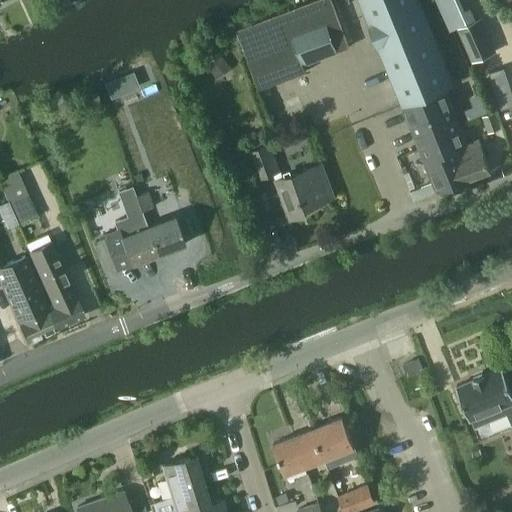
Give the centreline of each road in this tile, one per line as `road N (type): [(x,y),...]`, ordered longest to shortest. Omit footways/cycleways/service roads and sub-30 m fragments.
road 1 (unclassified): [(0,379),(511,175)]
road 2 (tertiary): [(0,483),(224,387)]
road 3 (residential): [(357,337),(388,411),(421,433),(448,511)]
road 4 (tertiary): [(357,337),(511,274)]
road 5 (tertiary): [(224,387),(357,337)]
road 6 (residential): [(262,511),(224,387)]
